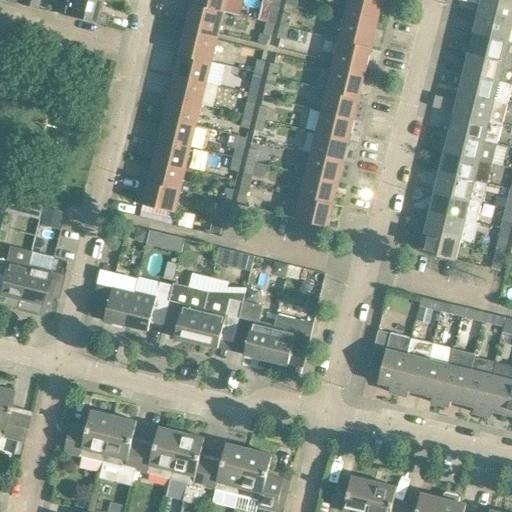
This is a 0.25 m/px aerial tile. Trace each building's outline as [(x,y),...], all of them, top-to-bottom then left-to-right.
[(21,0),(21,5),(35,8),(37,0),(21,0)] [(95,0),(63,0),(60,14),(105,25),(108,15),(99,13),(102,2),(95,0)] [(187,0),(187,3),(223,12),(226,0),(187,0)] [(376,26),(382,5),(362,0),(348,0),(344,18),(376,26)] [(511,0),(481,0),(479,13),(511,21),(511,0)] [(269,10),(266,22),(274,24),(279,3),(271,1),(269,10)] [(217,37),(223,12),(187,3),(184,12),(190,13),(186,29),(217,37)] [(283,13),(280,25),(288,27),(291,15),(283,13)] [(474,33),(509,41),(511,42),(511,21),(479,13),(474,33)] [(371,48),(376,26),(344,18),(339,40),(371,48)] [(269,46),(274,24),(266,22),(263,34),(260,34),(257,43),(269,46)] [(280,25),(277,38),(285,40),(288,27),(280,25)] [(177,43),(175,52),(211,61),(217,37),(186,29),(182,44),(177,43)] [(511,42),(509,41),(474,33),(469,52),(511,63),(511,42)] [(365,72),(371,48),(339,40),(334,62),(333,65),(365,72)] [(175,52),(172,62),(177,63),(175,75),(206,82),(211,61),(175,52)] [(511,63),(469,52),(464,72),(511,84),(511,63)] [(263,74),(266,62),(258,60),(255,72),(263,74)] [(272,63),(268,75),(276,77),(279,65),(272,63)] [(333,65),(332,67),(327,89),(359,97),(365,72),(333,65)] [(252,84),(249,93),(257,95),(263,74),(255,72),(252,84)] [(459,92),(494,101),(507,104),(511,84),(464,72),(459,92)] [(166,85),(164,95),(200,104),(206,82),(175,75),(172,87),(166,85)] [(273,90),(276,77),(268,75),(265,88),(273,90)] [(322,110),(354,118),(359,97),(327,89),(322,110)] [(507,104),(494,101),(459,92),(454,112),(502,123),(507,104)] [(257,95),(249,93),(244,115),(252,117),(257,95)] [(195,125),(200,104),(164,95),(162,105),(167,106),(164,118),(195,125)] [(438,97),(437,106),(455,109),(456,99),(438,97)] [(261,106),(258,118),(266,120),(269,108),(261,106)] [(269,108),(266,120),(272,122),(275,109),(269,108)] [(316,132),(349,140),(354,118),(322,110),(316,132)] [(454,112),(450,132),(497,143),(502,123),(454,112)] [(249,129),(252,117),(244,115),(241,127),(249,129)] [(156,128),(154,138),(190,147),(195,125),(164,118),(161,129),(156,128)] [(258,118),(255,130),(263,132),(266,120),(258,118)] [(311,154),(343,162),(349,140),(316,132),(311,154)] [(492,163),(497,143),(450,132),(445,152),(492,163)] [(185,168),(190,147),(154,138),(151,148),(156,149),(153,161),(185,168)] [(236,145),(233,157),(241,159),(244,147),(236,145)] [(250,149),(247,161),(255,163),(258,151),(250,149)] [(440,171),(486,183),(487,183),(492,163),(445,152),(440,171)] [(306,175),(338,183),(343,162),(311,154),(306,175)] [(230,170),(238,172),(241,159),(233,157),(230,170)] [(145,171),(143,181),(179,190),(185,168),(153,161),(151,172),(145,171)] [(247,161),(244,173),(252,175),(263,178),(266,165),(255,163),(247,161)] [(481,203),(486,183),(440,171),(435,191),(481,203)] [(301,197),(333,205),(338,183),(306,175),(301,197)] [(174,212),(179,190),(143,181),(141,190),(146,192),(143,204),(174,212)] [(223,200),(231,203),(234,190),(226,188),(223,200)] [(240,191),(237,204),(245,206),(248,192),(240,191)] [(430,211),(465,220),(477,222),(481,203),(435,191),(430,211)] [(16,211),(18,199),(8,197),(5,209),(16,211)] [(301,197),(295,218),(328,226),(333,205),(301,197)] [(220,212),(228,214),(231,203),(223,200),(220,212)] [(511,209),(506,208),(503,219),(511,222),(511,221),(511,209)] [(478,223),(477,222),(465,220),(430,211),(425,231),(460,239),(473,243),(478,223)] [(213,222),(210,233),(221,235),(224,224),(213,222)] [(137,227),(136,233),(135,235),(138,240),(146,242),(149,230),(137,227)] [(425,231),(420,251),(455,260),(460,239),(425,231)] [(159,245),(182,250),(185,239),(162,233),(159,245)] [(499,237),(496,248),(505,250),(508,239),(499,237)] [(0,259),(0,294),(19,299),(27,265),(31,251),(9,246),(6,260),(0,259)] [(496,248),(494,259),(502,261),(505,250),(496,248)] [(255,256),(237,252),(231,250),(227,265),(251,270),(255,256)] [(43,296),(58,299),(64,275),(27,265),(19,299),(41,305),(43,296)] [(101,270),(92,307),(107,311),(104,320),(126,326),(135,292),(137,282),(119,277),(116,273),(101,270)] [(313,270),(313,292),(325,293),(326,270),(313,270)] [(150,322),(164,325),(173,285),(160,282),(156,297),(135,292),(126,326),(148,331),(150,322)] [(173,285),(164,325),(177,328),(174,337),(196,343),(204,309),(209,291),(189,286),(174,283),(173,285)] [(254,291),(248,290),(245,300),(256,303),(257,297),(254,291)] [(204,309),(196,343),(218,348),(220,339),(233,342),(243,302),(246,292),(209,291),(204,309)] [(435,300),(422,297),(420,305),(433,309),(435,300)] [(263,306),(243,302),(233,342),(247,345),(244,354),(266,360),(274,325),(260,321),(263,306)] [(450,313),(462,316),(464,307),(452,304),(450,313)] [(433,309),(421,306),(418,321),(430,324),(433,309)] [(464,307),(462,316),(474,319),(476,310),(464,307)] [(485,312),(483,321),(504,326),(506,318),(494,315),(486,313),(485,312)] [(290,356),(305,360),(314,323),(277,314),(274,325),(266,360),(288,365),(290,356)] [(504,326),(503,332),(511,334),(511,319),(506,318),(504,326)] [(379,330),(376,341),(369,367),(381,370),(378,383),(390,386),(389,392),(398,394),(412,338),(379,330)] [(433,343),(412,338),(398,394),(408,396),(409,390),(421,393),(433,343)] [(431,402),(440,404),(454,348),(433,343),(421,393),(432,396),(431,402)] [(475,354),(454,348),(440,404),(450,407),(451,400),(463,403),(474,356),(475,354)] [(473,412),(482,415),(492,374),(495,361),(474,356),(463,403),(474,406),(473,412)] [(511,379),(492,374),(482,415),(492,417),(493,411),(505,413),(511,383),(511,379)] [(0,387),(0,436),(24,442),(30,416),(8,410),(9,406),(13,390),(0,387)] [(71,426),(64,452),(103,462),(114,415),(92,409),(88,424),(83,423),(83,424),(82,428),(71,426)] [(114,415),(103,462),(105,462),(126,468),(126,467),(137,470),(143,444),(132,441),(133,437),(137,421),(114,415)] [(143,444),(137,470),(148,473),(170,478),(182,432),(159,426),(155,442),(154,446),(143,444)] [(170,478),(166,496),(183,500),(183,501),(184,501),(197,504),(200,505),(204,486),(211,460),(200,457),(201,453),(205,437),(182,432),(170,478)] [(211,460),(204,486),(215,489),(216,490),(238,495),(249,448),(227,443),(223,459),(222,463),(211,460)] [(257,508),(273,511),(283,511),(291,480),(283,478),(284,474),(283,474),(282,478),(272,475),(273,470),(269,469),(272,454),(249,448),(238,495),(259,500),(257,508)] [(366,511),(374,481),(352,475),(347,495),(335,492),(337,486),(337,485),(336,485),(329,511),(343,511),(344,511),(347,511),(366,511)] [(366,511),(403,511),(404,509),(392,506),(397,487),(374,481),(366,511)] [(416,511),(404,509),(403,511),(440,511),(444,498),(443,498),(421,492),(416,511)] [(444,492),(443,498),(444,498),(440,511),(464,511),(466,503),(459,502),(460,496),(444,492)] [(112,502),(109,511),(120,511),(123,505),(112,502)]
